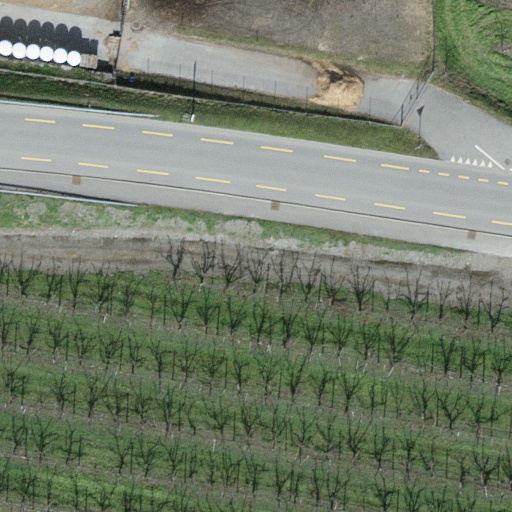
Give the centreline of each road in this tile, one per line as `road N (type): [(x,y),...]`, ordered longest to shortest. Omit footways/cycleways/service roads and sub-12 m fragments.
road 1 (unclassified): [(511,154),(457,118),(0,38)]
road 2 (unclassified): [(511,205),(0,147)]
